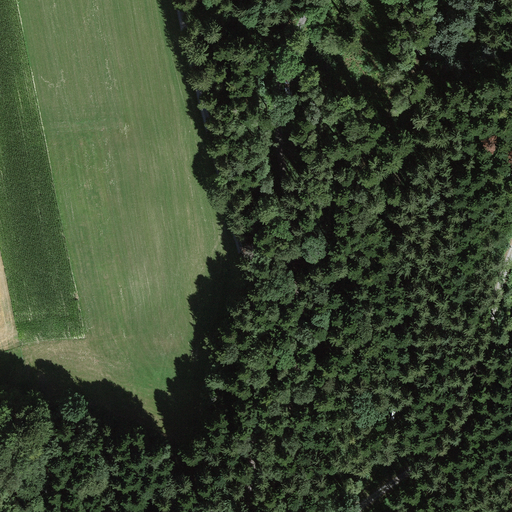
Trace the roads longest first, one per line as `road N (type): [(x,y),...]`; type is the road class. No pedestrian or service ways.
road 1 (track): [(244,511),(255,444),(256,330),(177,0)]
road 2 (track): [(351,511),(454,425),(511,245)]
